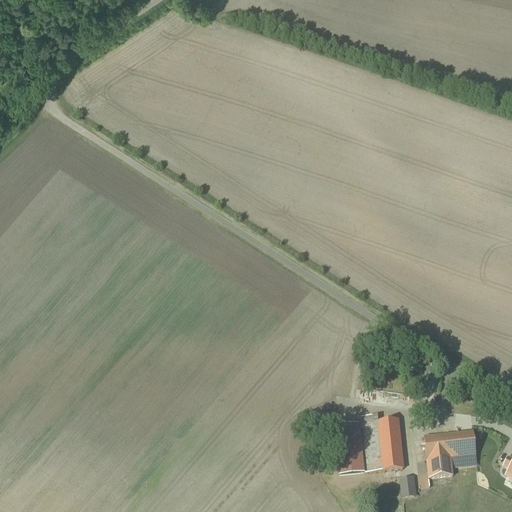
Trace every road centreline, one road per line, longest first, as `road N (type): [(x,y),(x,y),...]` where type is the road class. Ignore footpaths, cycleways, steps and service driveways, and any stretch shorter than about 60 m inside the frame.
road 1 (unclassified): [(511,404),(156,184),(41,101)]
road 2 (unclassified): [(162,0),(67,62),(41,101)]
